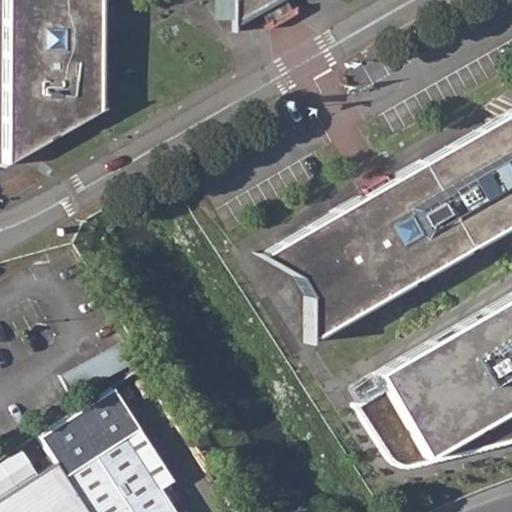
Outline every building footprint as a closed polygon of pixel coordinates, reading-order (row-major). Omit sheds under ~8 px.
[(2,0),(3,162),(96,109),(96,0),(2,0)] [(232,0),(233,25),(234,25),(258,11),(264,23),(261,25),(266,28),(271,26),(271,19),(286,11),(291,14),(295,13),(295,5),(291,8),(286,0),(232,0)] [(511,105),(258,251),(292,268),(297,271),(309,292),(306,335),(511,217),(511,105)] [(511,293),(374,373),(424,457),(511,405),(511,293)] [(121,338),(59,373),(70,394),(133,359),(121,338)] [(135,425),(55,477),(78,511),(173,511),(158,487),(169,479),(135,425)] [(48,467),(0,499),(0,511),(78,511),(55,477),(48,467)]
